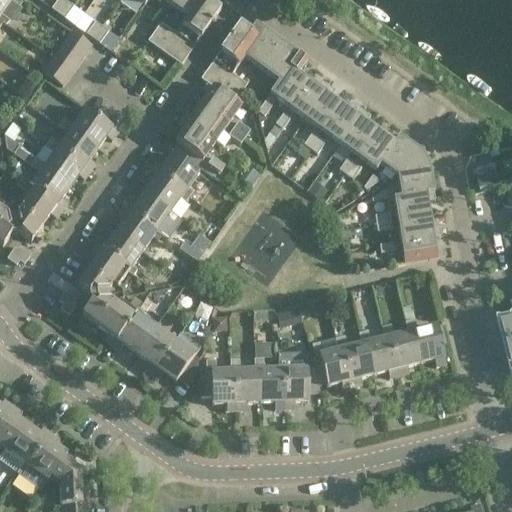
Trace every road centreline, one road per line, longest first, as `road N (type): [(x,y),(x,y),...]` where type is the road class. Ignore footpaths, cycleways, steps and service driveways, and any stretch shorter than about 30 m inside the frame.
road 1 (residential): [(480,380),(443,142),(238,0)]
road 2 (residential): [(0,320),(237,0)]
road 3 (residential): [(343,467),(331,415),(480,380)]
road 4 (tertiary): [(157,450),(10,345),(0,329)]
road 5 (tertiary): [(343,467),(191,471),(157,450)]
road 6 (tertiary): [(492,429),(343,467)]
road 7 (residential): [(504,478),(368,511)]
